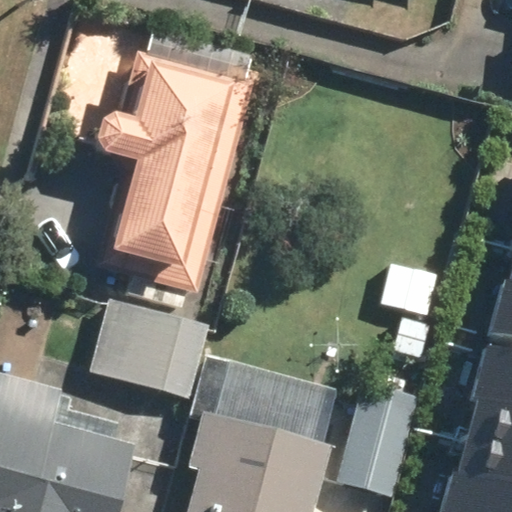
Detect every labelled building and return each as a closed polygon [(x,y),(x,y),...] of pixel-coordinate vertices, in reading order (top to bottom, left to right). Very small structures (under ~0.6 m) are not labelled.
[(511,14),(502,52),(511,55),(511,14)] [(79,267),(179,293),(234,85),(122,56),(105,120),(87,127),(82,146),(90,159),(107,164),(79,267)] [(511,200),(474,332),(511,343),(511,200)] [(379,305),(432,311),(436,275),(383,270),(379,305)] [(76,376),(174,397),(189,327),(91,306),(76,376)] [(511,511),(511,356),(475,346),(427,511),(511,511)] [(0,511),(102,511),(119,449),(36,426),(45,392),(0,380),(0,511)] [(317,483),(373,498),(400,399),(344,384),(317,483)] [(295,511),(313,447),(187,413),(172,468),(181,471),(169,511),(295,511)]
